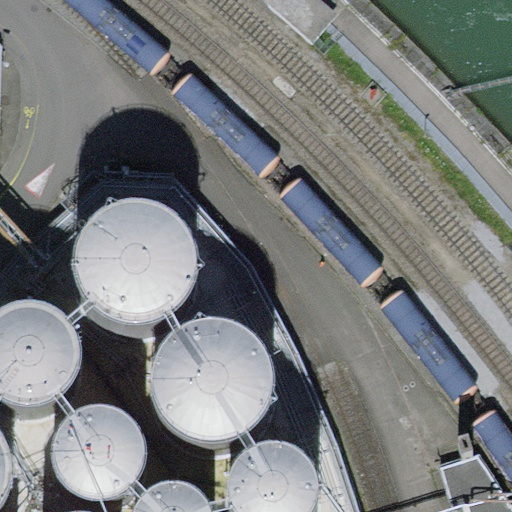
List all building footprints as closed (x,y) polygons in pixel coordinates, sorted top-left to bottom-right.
[(158,206),(143,211),(125,225),(114,243),(110,261),(113,281),(120,296),(134,312),(147,319),(167,324),(180,323),(200,316),(209,309),(222,293),(227,281),(229,260),(227,248),(218,229),(209,220),(191,209),(179,206),(158,206)] [(52,309),(38,315),(26,325),(18,340),(15,357),(18,373),(27,388),(40,399),(55,405),(72,405),(88,399),(101,389),(110,376),(113,361),(112,345),(106,331),(96,319),(83,311),(68,308),(52,309)] [(237,322),(222,327),(205,339),(195,352),(187,371),(187,392),(191,404),(201,421),(222,437),(242,442),(273,436),(290,424),(302,406),(307,386),(304,361),(293,343),(277,330),(258,323),(237,322)] [(118,415),(101,427),(93,440),(90,455),(92,470),(100,483),(113,495),(128,500),(145,499),(159,493),(171,481),(178,467),(179,452),(177,442),(170,429),(156,417),(133,412),(118,415)] [(0,511),(31,511),(42,495),(46,471),(42,450),(31,433),(11,418),(0,415),(0,511)] [(294,447),(286,450),(274,459),(265,473),(262,485),(263,500),(268,511),(347,511),(350,508),(353,492),(351,476),(339,456),(325,448),(310,445),(294,447)] [(215,487),(195,488),(182,495),(170,511),(169,511),(244,511),(242,505),(228,492),(215,487)]
